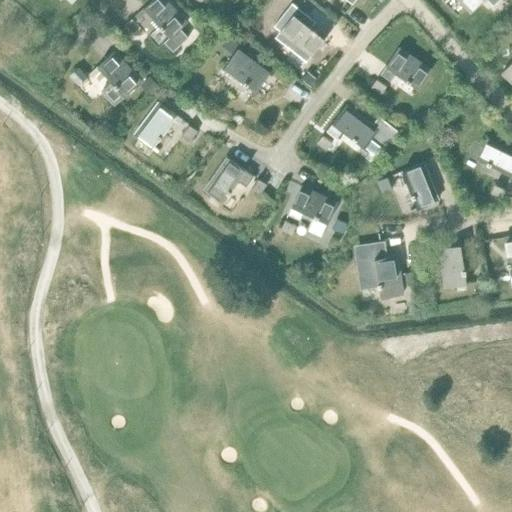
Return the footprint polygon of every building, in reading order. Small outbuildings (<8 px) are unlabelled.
[(166,0),(151,0),(143,7),(170,36),(164,41),(173,50),(188,36),(180,28),(186,22),(166,0)] [(459,0),(471,12),(482,0),(488,0),(493,4),(496,0),(459,0)] [(294,13),(280,30),(311,55),(325,38),(294,13)] [(202,18),(194,25),(204,34),(211,27),(202,18)] [(229,36),(222,44),(231,51),(238,43),(229,36)] [(398,47),(380,73),(391,80),(396,72),(419,87),(431,69),(398,47)] [(237,49),(224,66),(256,90),(269,73),(237,49)] [(114,50),(98,65),(101,69),(111,80),(102,88),(115,103),(141,80),(114,50)] [(486,50),(479,57),(486,63),(492,57),(486,50)] [(511,60),(502,72),(511,81),(511,60)] [(98,65),(89,72),(92,76),(101,69),(98,65)] [(86,76),(79,68),(72,74),(79,82),(86,76)] [(307,72),(303,78),(311,84),(315,79),(307,72)] [(143,81),(140,85),(149,94),(158,86),(150,76),(145,82),(143,81)] [(377,78),(371,88),(381,95),(387,85),(377,78)] [(170,101),(177,92),(169,86),(167,88),(166,86),(161,93),(163,94),(161,95),(170,101)] [(158,101),(134,133),(152,146),(176,114),(158,101)] [(346,104),(327,129),(337,138),(343,130),(353,137),(352,138),(355,140),(356,140),(364,146),(376,155),(388,139),(391,141),(399,131),(379,115),(372,124),(346,104)] [(189,123),(181,134),(190,140),(197,130),(189,123)] [(323,134),(317,142),(326,150),(332,141),(323,134)] [(511,149),(486,137),(477,156),(511,174),(511,149)] [(227,156),(204,189),(222,201),(237,179),(246,185),(253,175),(227,156)] [(422,162),(402,170),(417,207),(438,199),(422,162)] [(387,176),(377,180),(382,191),(391,187),(387,176)] [(258,178),(251,187),(259,193),(266,183),(258,178)] [(495,183),(490,193),(501,198),(505,188),(495,183)] [(301,185),(288,213),(300,219),(303,210),(314,215),(307,231),(321,237),(328,221),(337,202),(301,185)] [(337,218),(333,228),(343,232),(347,223),(337,218)] [(285,220),(280,229),(291,234),(296,225),(285,220)] [(380,243),(357,247),(363,285),(378,283),(381,297),(402,293),(396,254),(382,256),(380,243)] [(460,243),(439,247),(445,286),(467,283),(460,243)]
